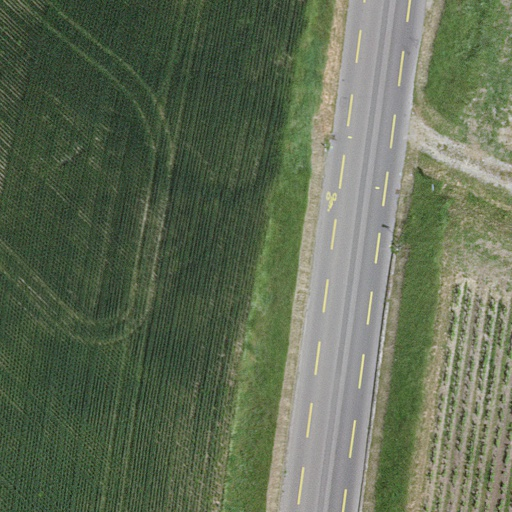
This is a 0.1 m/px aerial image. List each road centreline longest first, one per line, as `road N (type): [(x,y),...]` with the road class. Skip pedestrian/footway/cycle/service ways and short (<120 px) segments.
road 1 (tertiary): [(388,0),(321,511)]
road 2 (track): [(377,87),(423,134),(511,182)]
